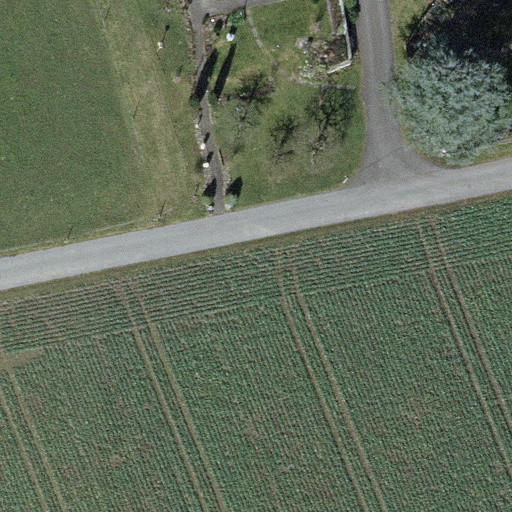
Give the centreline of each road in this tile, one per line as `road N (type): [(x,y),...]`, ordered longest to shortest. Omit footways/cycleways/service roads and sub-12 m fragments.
road 1 (track): [(0,272),(511,168)]
road 2 (unknown): [(379,0),(406,190)]
